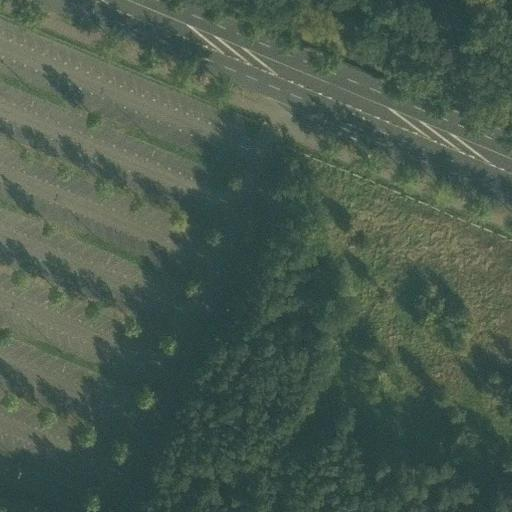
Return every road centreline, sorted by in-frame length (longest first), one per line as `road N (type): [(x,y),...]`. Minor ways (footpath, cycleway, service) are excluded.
road 1 (unclassified): [(60,0),(511,191)]
road 2 (unclassified): [(511,149),(154,0)]
